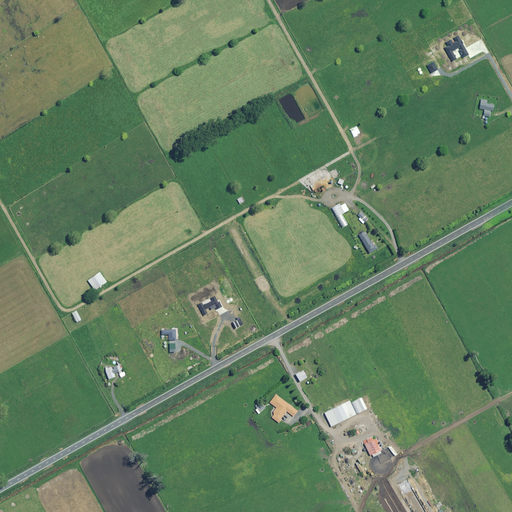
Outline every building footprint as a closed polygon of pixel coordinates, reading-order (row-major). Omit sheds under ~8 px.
[(487,100),(481,99),(479,109),(484,109),(483,116),(490,117),(490,110),(493,111),(494,104),(487,103),(487,100)] [(323,191),(327,189),(332,186),(329,181),(324,184),(322,179),(310,186),(313,191),(320,187),(323,191)] [(344,213),(349,210),(345,203),(341,206),(339,204),(331,208),(342,228),(348,225),(342,214),(344,213)] [(368,219),(361,211),(358,215),(360,218),(359,219),(363,224),(368,219)] [(370,241),(365,232),(359,235),(370,253),(378,249),(375,244),(374,244),(371,240),(370,241)] [(107,282),(100,272),(88,281),(95,290),(107,282)] [(81,320),(77,311),(72,313),(77,322),(81,320)] [(123,370),(121,365),(112,368),(111,367),(105,369),(109,379),(115,377),(114,373),(123,370)] [(308,377),(303,370),(300,373),(299,372),(295,374),(300,382),(308,377)] [(298,411),(276,395),(270,403),(277,408),(273,413),(274,415),(272,418),(279,423),(282,419),(281,419),(286,411),(294,416),(298,411)] [(356,414),(367,409),(362,397),(351,403),(350,401),(332,409),(324,413),(331,427),(339,423),(356,414)] [(373,440),(372,437),(363,442),(370,456),(372,455),(374,457),(381,453),(380,451),(382,449),(376,438),(373,440)] [(359,465),(358,462),(355,463),(364,477),(367,475),(360,464),(359,465)]
